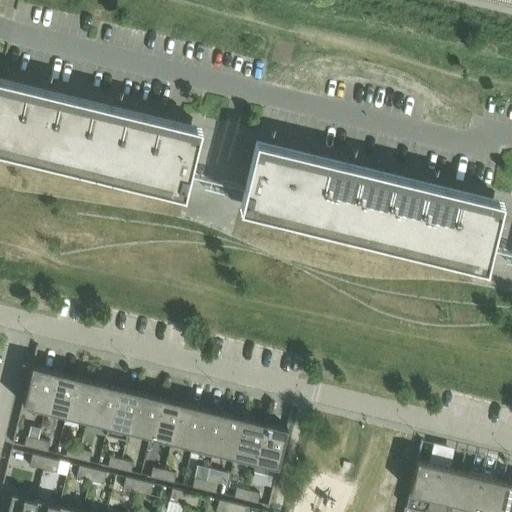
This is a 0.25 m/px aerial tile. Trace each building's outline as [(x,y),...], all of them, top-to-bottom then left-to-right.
[(197,133),(0,84),(0,139),(185,185),(197,133)] [(475,256),(483,225),(488,204),(254,147),(242,199),(475,256)] [(23,403),(44,408),(54,369),(52,368),(35,364),(32,363),(22,402),(23,403)] [(44,408),(65,413),(75,374),(73,373),(56,369),(54,369),(44,408)] [(65,413),(86,418),(96,379),(94,379),(77,374),(75,374),(65,413)] [(86,418),(107,423),(117,384),(98,379),(96,379),(86,418)] [(138,389),(136,389),(119,385),(117,384),(107,423),(108,423),(105,433),(126,438),(128,428),(138,389)] [(128,428),(150,434),(159,394),(140,390),(138,389),(128,428)] [(150,434),(171,439),(180,400),(179,399),(161,395),(159,394),(150,434)] [(171,439),(192,444),(201,405),(200,404),(182,400),(180,400),(171,439)] [(222,410),(221,409),(212,407),(203,405),(201,405),(192,444),(213,449),(222,410)] [(213,449),(234,454),(243,415),(242,415),(233,413),(224,410),(222,410),(213,449)] [(234,454),(255,459),(264,420),(262,420),(253,417),(245,415),(243,415),(234,454)] [(285,425),(283,425),(276,423),(266,421),(264,420),(255,459),(252,469),(275,475),(287,426),(285,425)] [(23,444),(35,447),(38,436),(26,433),(23,444)] [(50,439),(38,436),(35,447),(47,450),(50,439)] [(65,454),(77,457),(79,446),(68,443),(65,454)] [(91,449),(79,446),(77,457),(89,460),(91,449)] [(29,464),(43,467),(45,456),(32,452),(29,464)] [(107,465),(119,468),(122,457),(110,454),(107,465)] [(59,459),(45,456),(43,467),(56,471),(59,459)] [(133,460),(122,457),(119,468),(131,470),(133,460)] [(405,506),(427,511),(439,464),(439,463),(418,458),(417,457),(415,464),(405,506)] [(439,464),(427,511),(429,511),(449,511),(458,474),(460,468),(439,463),(439,464)] [(76,475),(89,479),(92,467),(78,464),(76,475)] [(150,475),(161,478),(164,468),(152,465),(150,475)] [(106,470),(92,467),(89,479),(103,482),(106,470)] [(176,470),(164,468),(161,478),(173,481),(176,470)] [(449,511),(471,511),(481,474),(481,473),(460,468),(458,474),(449,511)] [(481,474),(471,511),(493,511),(500,485),(502,478),(481,473),(481,474)] [(122,487),(136,490),(139,478),(125,475),(122,487)] [(192,485),(203,488),(206,478),(194,475),(192,485)] [(139,478),(136,490),(150,493),(152,482),(139,478)] [(217,481),(206,478),(203,488),(215,491),(217,481)] [(511,511),(511,480),(511,481),(502,478),(500,485),(493,511),(511,511)] [(169,498),(182,502),(185,490),(172,486),(169,498)] [(234,495),(245,498),(248,489),(236,486),(234,495)] [(259,491),(248,489),(245,498),(257,501),(259,491)] [(185,490),(182,502),(196,505),(199,493),(185,490)] [(31,511),(35,497),(11,491),(5,511),(31,511)] [(56,511),(59,503),(35,497),(31,511),(56,511)] [(224,511),(228,511),(232,501),(218,498),(215,510),(224,511)] [(243,511),(245,505),(232,501),(228,511),(243,511)] [(81,511),(82,509),(59,503),(56,511),(81,511)]
